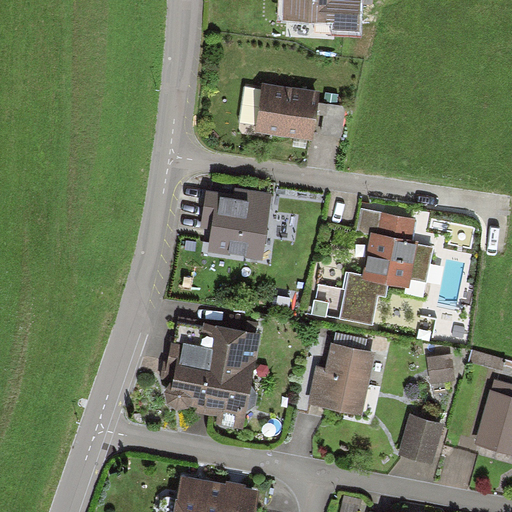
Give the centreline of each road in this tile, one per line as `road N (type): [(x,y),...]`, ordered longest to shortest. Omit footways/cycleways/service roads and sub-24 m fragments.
road 1 (residential): [(167,158),(496,206),(489,256)]
road 2 (residential): [(167,158),(141,291),(94,430)]
road 3 (residential): [(310,511),(321,476),(94,430)]
road 4 (residential): [(186,0),(167,158)]
